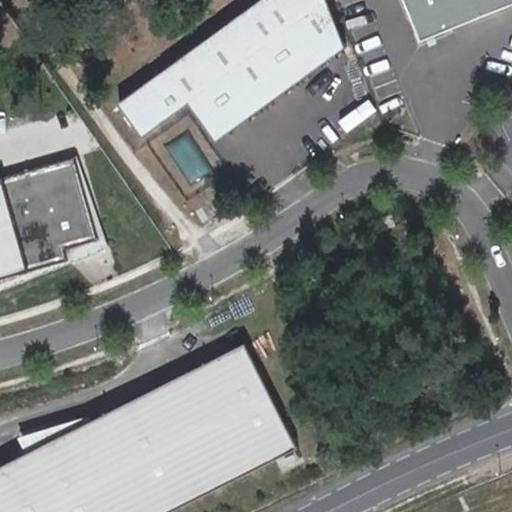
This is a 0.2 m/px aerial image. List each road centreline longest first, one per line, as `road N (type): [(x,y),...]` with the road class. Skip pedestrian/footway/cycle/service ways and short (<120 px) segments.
road 1 (unclassified): [(511,296),(479,217),(440,178),(383,170),(325,195),(260,244),(161,299),(0,352)]
road 2 (tertiary): [(337,511),(511,427)]
